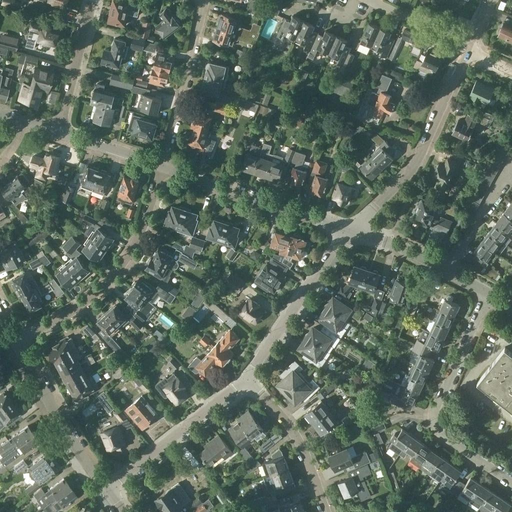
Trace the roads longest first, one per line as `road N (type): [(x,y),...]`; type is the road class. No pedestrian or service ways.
road 1 (residential): [(511,484),(429,423),(487,292)]
road 2 (residential): [(17,341),(75,310),(115,273),(139,236),(163,166)]
road 3 (residential): [(350,229),(424,145),(466,49)]
road 4 (residential): [(350,229),(163,166)]
road 5 (residential): [(107,489),(250,379)]
road 6 (residential): [(250,379),(350,229)]
road 7 (residential): [(107,489),(61,425),(17,341)]
road 8 (residential): [(163,166),(206,0)]
road 9 (residential): [(326,511),(303,450),(250,379)]
road 10 (residential): [(487,292),(350,229)]
road 11 (residential): [(60,131),(93,0)]
